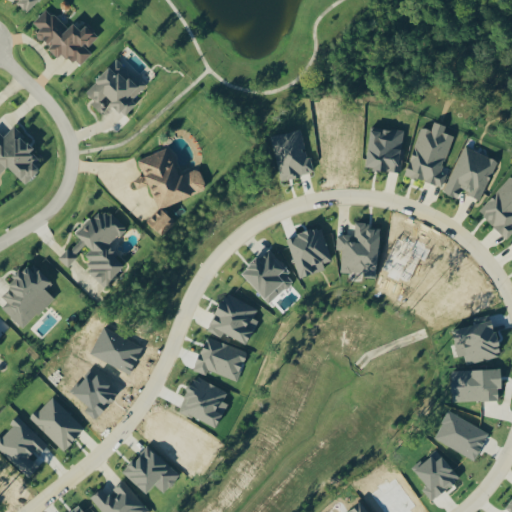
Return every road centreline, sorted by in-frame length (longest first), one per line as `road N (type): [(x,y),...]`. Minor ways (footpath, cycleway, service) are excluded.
road 1 (residential): [(460,511),(487,490),(511,451),(511,296),(492,266),(444,222),(366,198),(290,209),(227,247),(130,426),(29,511)]
road 2 (residential): [(0,244),(56,205),(74,153),(54,111),(0,58)]
